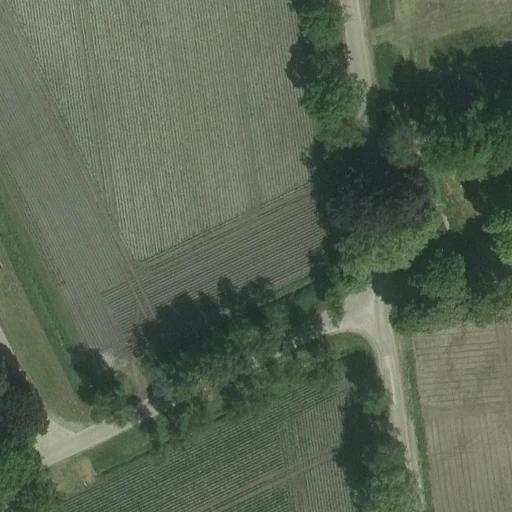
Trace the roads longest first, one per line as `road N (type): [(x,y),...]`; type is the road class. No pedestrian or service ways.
road 1 (unclassified): [(0,483),(372,301)]
road 2 (unclassified): [(372,301),(379,197),(350,0)]
road 3 (unclassified): [(408,511),(372,301)]
